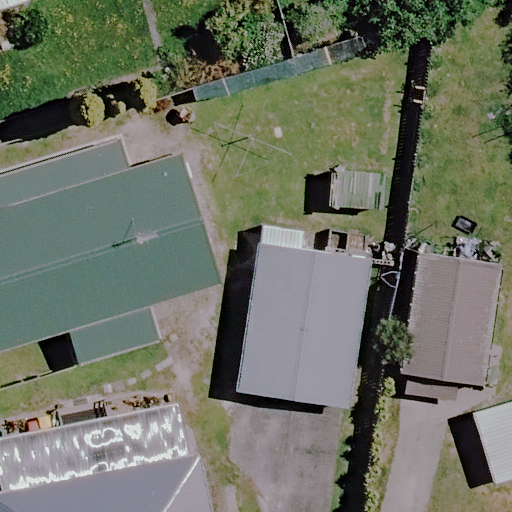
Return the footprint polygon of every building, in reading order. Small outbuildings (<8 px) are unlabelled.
[(0,0),(0,14),(29,5),(27,0),(0,0)] [(148,222),(122,125),(0,156),(0,252),(2,261),(148,222)] [(359,270),(254,253),(230,396),(336,414),(359,270)] [(496,277),(411,265),(396,381),(481,392),(496,277)] [(511,478),(511,409),(472,414),(480,482),(511,478)] [(188,511),(181,471),(0,502),(0,511),(188,511)]
